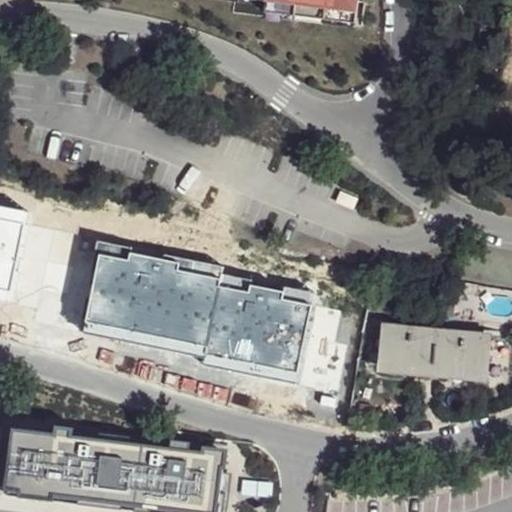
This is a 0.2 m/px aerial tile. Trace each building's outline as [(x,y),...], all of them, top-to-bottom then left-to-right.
[(293,14),(294,2),(274,0),(264,0),(263,10),(293,14)] [(357,0),(274,0),(294,2),(293,14),(324,18),(325,6),(356,10),(357,0)] [(354,22),(356,10),(325,6),(324,18),(354,22)] [(0,298),(13,301),(28,224),(23,223),(25,211),(0,206),(0,298)] [(131,249),(97,242),(95,253),(100,255),(83,332),(204,358),(203,363),(299,383),(316,294),(285,287),(283,292),(250,286),(251,280),(221,274),(223,266),(165,254),(163,260),(130,253),(131,249)] [(388,331),(385,353),(380,352),(378,373),(482,383),(485,362),(478,362),(481,342),(388,331)] [(55,432),(13,427),(5,488),(181,510),(180,511),(222,511),(225,493),(219,492),(224,455),(191,451),(192,441),(169,438),(168,446),(72,434),(73,427),(55,425),(55,432)]
